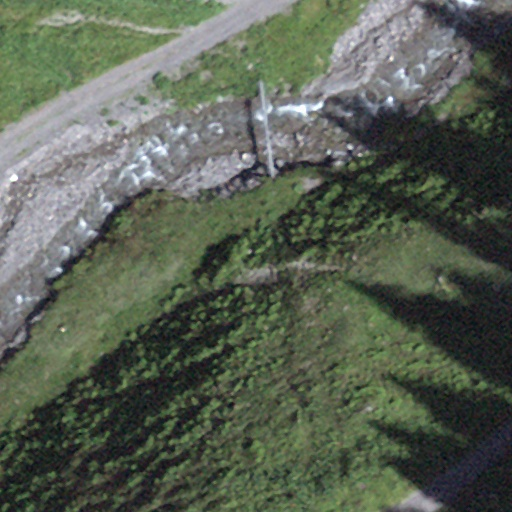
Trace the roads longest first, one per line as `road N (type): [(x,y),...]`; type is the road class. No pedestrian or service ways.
road 1 (track): [(0,166),(63,110),(279,0)]
road 2 (track): [(511,431),(468,476),(413,511)]
